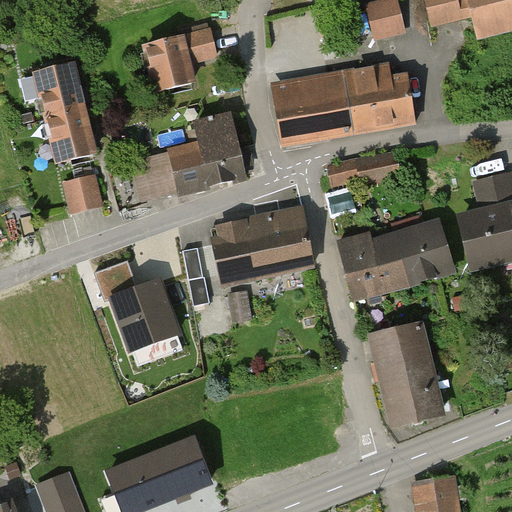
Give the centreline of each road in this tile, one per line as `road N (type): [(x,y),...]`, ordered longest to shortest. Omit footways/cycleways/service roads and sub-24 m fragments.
road 1 (residential): [(301,169),(382,471)]
road 2 (residential): [(0,280),(284,174)]
road 3 (unknown): [(256,62),(407,46),(436,74),(437,134)]
road 4 (residential): [(301,169),(348,148),(511,128)]
road 5 (residential): [(284,174),(273,163),(260,107),(251,5)]
road 6 (tertiary): [(511,421),(382,471)]
